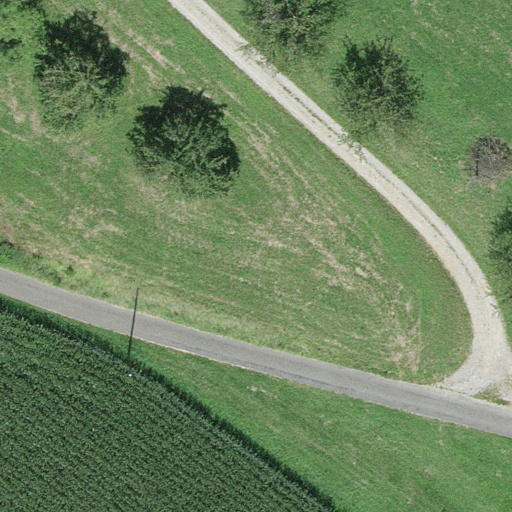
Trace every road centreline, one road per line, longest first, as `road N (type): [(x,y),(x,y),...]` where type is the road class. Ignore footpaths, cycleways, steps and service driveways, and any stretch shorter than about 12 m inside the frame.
road 1 (track): [(181,0),(371,173),(459,275),(480,311),(481,416)]
road 2 (residential): [(0,281),(246,357),(511,425)]
